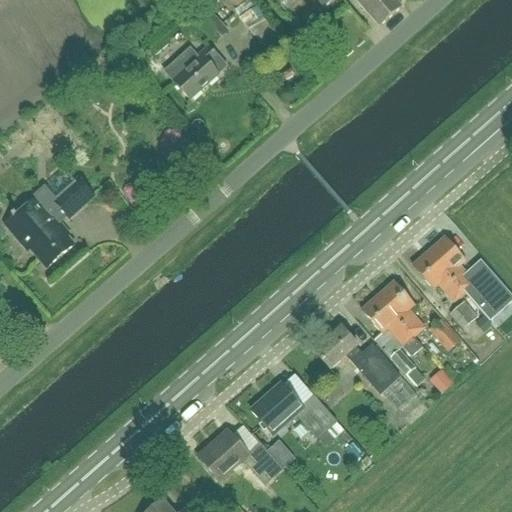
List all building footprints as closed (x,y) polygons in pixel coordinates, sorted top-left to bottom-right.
[(314,0),(323,10),(334,0),(314,0)] [(402,8),(394,0),(353,0),(379,28),(402,8)] [(226,25),(239,15),(229,3),(216,13),(226,25)] [(199,29),(214,45),(228,33),(213,16),(199,29)] [(208,49),(196,60),(190,53),(165,74),(188,101),(217,76),(208,66),(216,58),(208,49)] [(0,157),(0,186),(2,188),(17,176),(1,157),(0,157)] [(68,221),(93,199),(77,181),(52,203),(68,221)] [(73,245),(66,237),(68,235),(36,197),(3,226),(24,251),(27,249),(44,269),(73,245)] [(428,253),(463,295),(473,287),(457,268),(464,262),(444,239),(428,253)] [(463,295),(428,253),(411,267),(431,291),(436,287),(451,305),(463,295)] [(487,313),(509,294),(499,281),(476,300),(487,313)] [(377,298),(413,338),(424,329),(408,311),(414,306),(393,283),(377,298)] [(421,348),(413,338),(377,298),(361,312),(381,335),(387,331),(411,358),(421,348)] [(475,320),(462,304),(448,317),(462,332),(475,320)] [(447,354),(459,344),(440,322),(428,332),(447,354)] [(379,396),(399,379),(371,347),(362,355),(356,348),(357,348),(341,329),(313,353),(329,371),(345,357),(379,396)] [(399,351),(390,360),(406,378),(416,369),(399,351)] [(448,372),(433,378),(441,396),(456,390),(448,372)] [(282,385),(252,412),(273,436),(296,416),(318,441),(337,424),(315,398),(302,409),(282,385)] [(264,487),(282,471),(267,453),(260,445),(248,456),(229,434),(198,460),(219,484),(243,463),(264,487)] [(278,444),(267,453),(282,471),(283,472),(294,463),(278,444)] [(184,511),(183,511),(181,511),(169,511),(161,503),(151,511),(184,511)]
